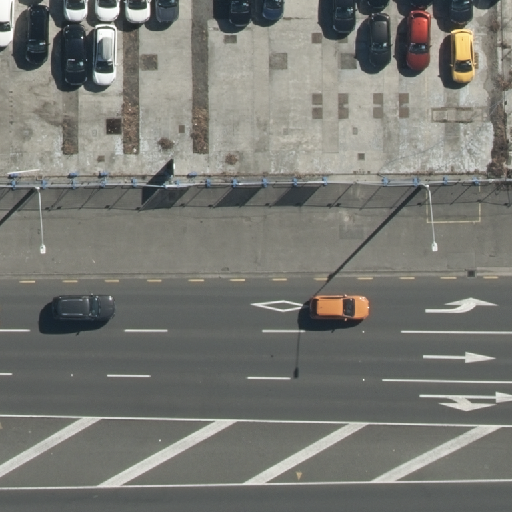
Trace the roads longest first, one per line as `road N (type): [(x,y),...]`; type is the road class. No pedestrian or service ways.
road 1 (primary): [(239,365),(460,309),(511,309)]
road 2 (primary): [(239,365),(511,374)]
road 3 (primary): [(0,357),(239,365)]
